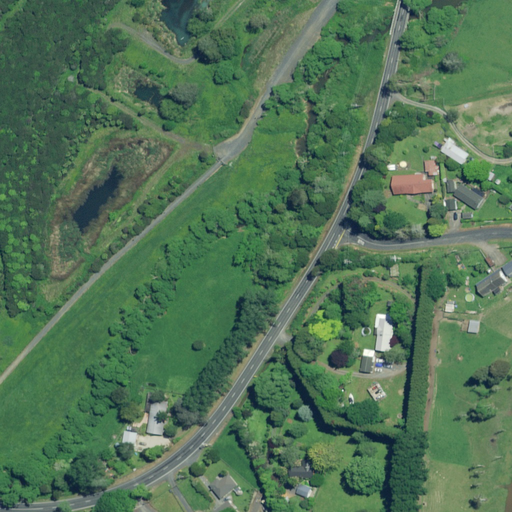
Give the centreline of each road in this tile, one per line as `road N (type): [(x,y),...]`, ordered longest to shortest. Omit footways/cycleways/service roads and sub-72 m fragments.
road 1 (tertiary): [(0,507),(95,498),(180,458),(213,423),(336,226)]
road 2 (tertiary): [(336,226),(378,114),(407,0)]
road 3 (residential): [(336,226),(380,243),(511,233)]
